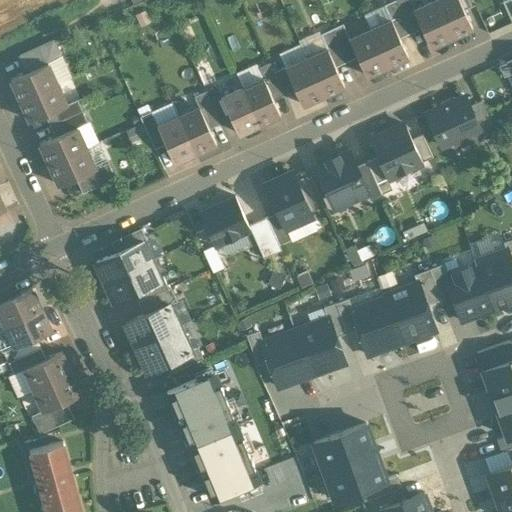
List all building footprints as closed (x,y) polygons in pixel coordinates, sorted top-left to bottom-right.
[(410,34),(395,0),(383,6),(390,21),(391,21),(399,39),(410,34)] [(413,11),(408,0),(395,0),(410,34),(421,29),(412,11),(413,11)] [(436,0),(434,1),(450,38),(471,28),(463,10),(458,0),(436,0)] [(474,5),(471,0),(458,0),(463,10),(474,5)] [(413,11),(412,11),(421,29),(429,48),(450,38),(434,1),(413,11)] [(390,21),(370,30),(386,67),(407,58),(399,39),(391,21),(390,21)] [(349,40),(342,25),(331,30),(346,63),(357,58),(349,40)] [(346,63),(331,30),(320,35),(326,50),(327,50),(335,68),(346,63)] [(349,40),(357,58),(365,77),(386,67),(370,30),(349,40)] [(52,42),(18,58),(25,73),(47,63),(47,64),(60,58),(52,42)] [(326,50),(306,59),(322,96),(343,86),(335,68),(327,50),(326,50)] [(306,59),(285,69),(294,91),(301,105),(322,96),(306,59)] [(25,73),(10,80),(20,101),(56,84),(47,64),(47,63),(25,73)] [(274,74),(269,63),(257,68),(263,79),(262,79),(273,101),(284,96),(284,95),(274,74)] [(284,69),(274,74),(284,95),(294,91),(285,69),(284,69)] [(262,79),(242,88),(258,125),(279,115),(273,101),(262,79)] [(56,84),(20,101),(29,122),(44,115),(66,105),(56,84)] [(221,98),(216,87),(205,92),(220,125),(230,120),(221,98)] [(221,98),(230,120),(237,134),(258,125),(242,88),(221,98)] [(220,125),(205,92),(193,97),(198,108),(199,108),(209,130),(220,125)] [(451,99),(436,106),(438,109),(425,114),(440,147),(479,130),(469,107),(464,97),(452,102),(451,99)] [(66,105),(44,115),(49,126),(82,111),(76,100),(66,105)] [(495,135),(480,103),(469,107),(479,130),(484,140),(495,135)] [(198,108),(178,117),(194,154),(215,144),(209,130),(199,108),(198,108)] [(82,111),(49,126),(54,137),(76,127),(76,128),(87,123),(82,111)] [(165,145),(157,127),(150,112),(139,117),(154,150),(165,145)] [(157,127),(165,145),(173,163),(194,154),(178,117),(157,127)] [(411,141),(404,125),(369,140),(377,157),(387,179),(421,163),(411,141)] [(54,137),(39,144),(49,165),(85,148),(76,128),(76,127),(54,137)] [(422,136),(411,141),(421,163),(433,158),(422,136)] [(85,148),(49,165),(58,186),(75,178),(95,169),(85,148)] [(367,194),(347,150),(335,156),(336,159),(329,163),(328,159),(315,165),(332,204),(345,198),(347,203),(366,195),(367,194)] [(387,179),(377,157),(366,162),(381,195),(392,190),(387,179)] [(381,195),(366,162),(355,167),(367,194),(366,195),(369,201),(370,200),(381,195)] [(95,169),(75,178),(82,194),(115,179),(107,163),(95,169)] [(264,183),(278,213),(285,229),(311,218),(291,172),(264,183)] [(235,197),(198,214),(213,246),(250,230),(248,226),(235,197)] [(266,218),(278,245),(290,240),(285,229),(278,213),(266,218)] [(281,251),(278,245),(266,218),(248,226),(250,230),(263,259),(281,251)] [(110,242),(115,253),(142,241),(146,239),(141,229),(110,242)] [(506,249),(511,265),(511,264),(511,239),(503,242),(506,249)] [(95,262),(104,282),(151,260),(142,241),(115,253),(95,262)] [(354,242),(344,247),(350,261),(360,256),(354,242)] [(476,264),(493,310),(511,302),(511,265),(506,249),(475,261),(476,264)] [(151,260),(104,282),(112,301),(132,292),(160,279),(151,260)] [(476,264),(444,276),(451,297),(461,322),(493,310),(476,264)] [(417,281),(425,306),(441,300),(430,269),(413,275),(415,281),(417,281)] [(160,279),(132,292),(137,303),(168,289),(163,278),(160,279)] [(384,297),(401,343),(435,331),(425,306),(417,281),(415,281),(383,293),(384,297)] [(10,286),(0,290),(0,303),(15,296),(10,286)] [(176,302),(170,288),(168,289),(137,303),(143,315),(169,304),(170,305),(176,302)] [(15,296),(0,303),(0,317),(4,327),(41,310),(31,289),(15,296)] [(351,309),(350,309),(358,330),(367,356),(401,343),(384,297),(351,309)] [(335,303),(346,333),(358,330),(350,309),(351,309),(347,299),(335,303)] [(328,318),(335,337),(346,333),(335,303),(323,308),(327,318),(328,318)] [(124,324),(134,346),(179,325),(170,305),(169,304),(143,315),(124,324)] [(41,310),(4,327),(14,348),(36,338),(50,331),(41,310)] [(335,337),(328,318),(327,318),(294,330),(311,376),(345,364),(335,337)] [(179,325),(134,346),(146,371),(164,363),(191,351),(190,350),(179,325)] [(311,376),(294,330),(262,341),(261,342),(277,388),(311,376)] [(256,366),(268,362),(261,342),(262,341),(258,331),(246,336),(256,366)] [(14,348),(3,353),(8,364),(40,349),(36,338),(14,348)] [(476,353),(482,370),(505,362),(503,356),(511,352),(511,349),(509,341),(476,353)] [(191,351),(164,363),(169,374),(202,359),(197,347),(190,350),(191,351)] [(40,349),(8,364),(13,375),(24,370),(45,360),(40,349)] [(45,360),(24,370),(33,391),(70,374),(60,353),(45,360)] [(482,370),(494,404),(511,397),(511,359),(505,362),(482,370)] [(236,425),(214,371),(166,392),(171,405),(169,407),(172,415),(175,414),(179,423),(176,425),(180,433),(183,432),(188,445),(236,425)] [(70,374),(33,391),(42,412),(43,412),(65,402),(79,395),(70,374)] [(511,397),(494,404),(506,436),(506,437),(511,434),(511,397)] [(65,402),(43,412),(42,412),(31,417),(40,435),(73,420),(65,402)] [(365,424),(313,443),(323,472),(376,452),(365,424)] [(236,425),(188,445),(193,458),(190,459),(194,468),(197,467),(201,476),(198,477),(201,486),(205,485),(210,498),(258,479),(236,425)] [(506,436),(496,440),(500,451),(511,446),(511,434),(506,437),(506,436)] [(81,511),(61,442),(29,451),(45,511),(81,511)] [(376,452),(323,472),(333,500),(362,489),(386,481),(386,479),(376,452)] [(496,498),(511,492),(511,464),(511,465),(487,474),(496,498)] [(386,481),(362,489),(366,501),(397,490),(400,488),(396,476),(386,479),(386,481)] [(375,511),(378,511),(377,510),(401,501),(397,490),(366,501),(363,502),(366,511),(375,511)] [(511,511),(511,492),(496,498),(500,511),(511,511)] [(401,501),(377,510),(378,511),(377,511),(430,511),(423,493),(401,501)]
